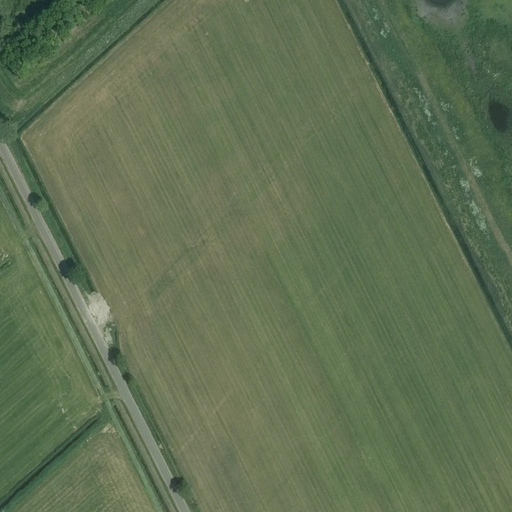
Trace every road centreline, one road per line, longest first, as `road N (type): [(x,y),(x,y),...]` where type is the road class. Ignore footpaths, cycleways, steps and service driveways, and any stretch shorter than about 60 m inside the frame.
road 1 (unclassified): [(184,511),(0,143)]
road 2 (track): [(145,0),(0,132)]
